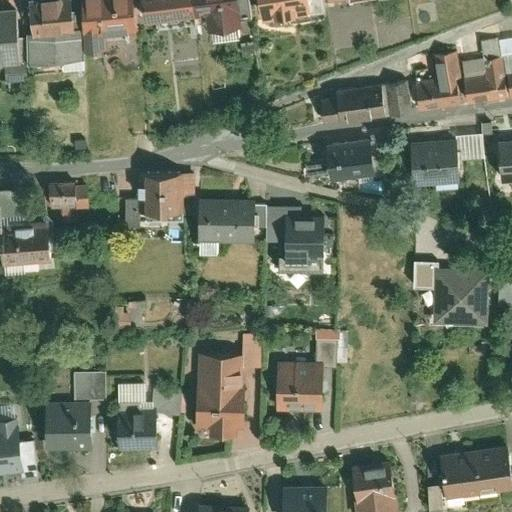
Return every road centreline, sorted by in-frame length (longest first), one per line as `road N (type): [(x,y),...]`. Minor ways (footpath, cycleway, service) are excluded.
road 1 (residential): [(0,500),(231,465),(511,407)]
road 2 (residential): [(203,142),(231,116),(511,0)]
road 3 (residential): [(203,142),(511,248)]
road 4 (residential): [(511,90),(203,142)]
road 5 (residential): [(203,142),(0,163)]
